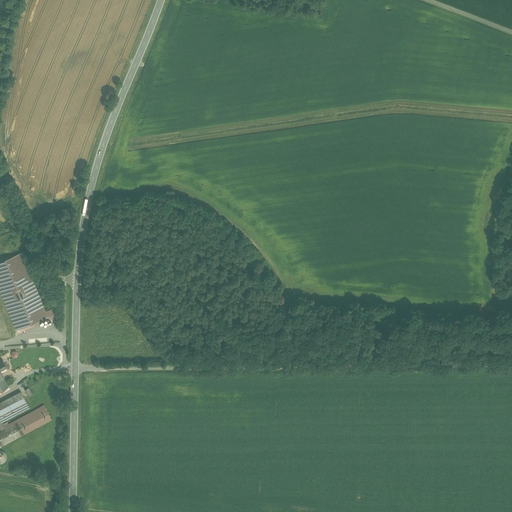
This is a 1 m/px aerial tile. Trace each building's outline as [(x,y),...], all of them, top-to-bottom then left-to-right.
[(23,251),(0,260),(0,284),(18,328),(49,316),(23,251)] [(0,370),(2,370),(9,366),(5,359),(0,361),(0,370)] [(0,390),(10,385),(2,370),(0,370),(0,390)] [(29,383),(24,385),(28,395),(34,392),(29,383)] [(31,407),(22,389),(0,400),(0,423),(4,421),(31,407)] [(52,419),(44,404),(6,424),(4,421),(0,423),(0,446),(52,419)]
